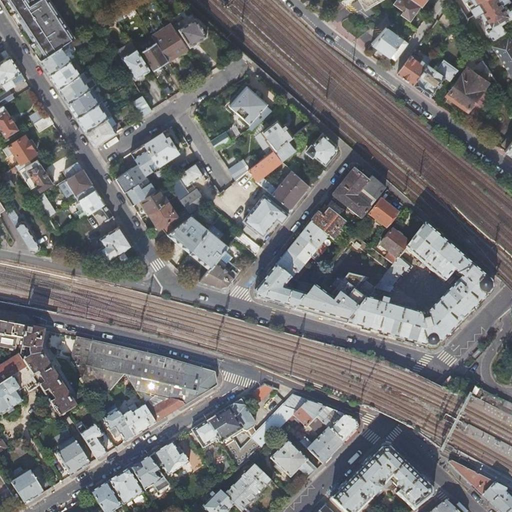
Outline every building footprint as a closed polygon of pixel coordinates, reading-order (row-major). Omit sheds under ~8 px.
[(0,0),(5,7),(13,1),(18,9),(26,21),(29,26),(37,38),(42,46),(34,52),(39,60),(60,47),(64,44),(76,37),(50,0),(0,0)] [(421,6),(411,0),(395,0),(393,4),(404,11),(401,14),(410,21),(421,6)] [(454,0),(448,4),(458,21),(461,26),(467,22),(468,19),(457,2),(454,0)] [(471,0),(473,2),(468,5),(474,15),(479,11),(485,21),(486,20),(488,23),(484,26),(491,37),(502,30),(498,23),(511,15),(511,4),(507,8),(504,2),(506,0),(471,0)] [(13,1),(5,7),(10,15),(18,9),(13,1)] [(192,15),(181,22),(184,26),(195,19),(192,15)] [(401,20),(396,17),(390,24),(396,28),(401,20)] [(179,18),(171,23),(176,31),(178,29),(184,26),(181,22),(179,18)] [(178,29),(189,47),(206,36),(195,19),(184,26),(178,29)] [(167,61),(187,48),(176,31),(171,23),(151,36),(153,37),(155,42),(167,61)] [(386,27),(372,43),(395,60),(407,43),(386,27)] [(511,41),(508,35),(492,45),(511,78),(511,41)] [(155,42),(153,37),(144,43),(147,48),(155,42)] [(28,44),(34,52),(42,46),(37,38),(28,44)] [(153,70),(167,61),(155,42),(147,48),(141,51),(153,70)] [(70,52),(64,44),(60,47),(65,55),(66,54),(70,52)] [(149,69),(133,45),(124,50),(126,53),(121,57),(118,59),(132,81),(149,69)] [(65,55),(60,47),(39,60),(48,75),(70,61),(66,54),(65,55)] [(470,76),(482,59),(475,47),(474,47),(459,69),(470,76)] [(24,78),(5,49),(0,52),(0,81),(1,83),(6,90),(24,78)] [(411,56),(397,74),(413,85),(431,60),(425,55),(420,62),(411,56)] [(79,66),(74,58),(70,61),(74,69),(76,69),(79,66)] [(444,77),(450,82),(458,70),(441,58),(437,64),(431,60),(413,85),(429,97),(444,77)] [(70,61),(48,75),(58,89),(79,76),(80,75),(76,69),(74,69),(70,61)] [(88,81),(83,73),(80,75),(79,76),(84,84),(85,83),(88,81)] [(447,96),(468,110),(482,90),(462,75),(447,96)] [(79,76),(58,89),(67,103),(88,90),(89,89),(85,83),(84,84),(79,76)] [(261,120),(269,113),(262,108),(267,103),(247,86),(229,106),(249,123),(256,115),(261,120)] [(97,95),(92,87),(89,89),(88,90),(93,98),(94,98),(97,95)] [(97,104),(98,103),(94,98),(93,98),(88,90),(67,103),(76,118),(97,104)] [(13,94),(2,97),(4,104),(15,101),(13,94)] [(142,116),(151,110),(141,95),(133,101),(142,116)] [(106,110),(101,101),(98,103),(97,104),(102,112),(103,112),(106,110)] [(107,117),(103,112),(102,112),(97,104),(76,118),(85,132),(106,118),(107,117)] [(0,106),(0,127),(6,136),(18,128),(3,105),(0,106)] [(28,117),(33,123),(47,114),(42,107),(28,117)] [(47,114),(33,123),(38,131),(52,122),(47,114)] [(116,124),(110,115),(107,117),(106,118),(111,127),(112,126),(116,124)] [(94,146),(117,132),(112,126),(111,127),(106,118),(85,132),(94,146)] [(286,141),(292,137),(291,135),(292,135),(286,127),(285,128),(284,126),(282,127),(276,120),(261,132),(267,139),(266,140),(274,151),(286,141)] [(154,161),(157,166),(178,152),(169,138),(167,140),(162,132),(143,144),(154,161)] [(225,132),(210,141),(215,150),(231,140),(225,132)] [(16,166),(19,171),(37,160),(39,158),(25,135),(9,145),(21,163),(16,166)] [(336,146),(323,135),(307,149),(305,148),(303,150),(308,155),(310,154),(325,167),(337,153),(336,146)] [(502,145),(507,148),(511,141),(507,137),(502,145)] [(274,151),(273,152),(281,162),(294,151),(286,141),(274,151)] [(145,176),(152,171),(153,170),(149,164),(154,161),(143,144),(130,153),(137,164),(141,170),(145,176)] [(273,152),(267,156),(249,170),(248,171),(256,181),(257,183),(291,210),(310,188),(292,170),(285,179),(282,177),(280,180),(283,182),(277,189),(263,176),(281,162),(273,152)] [(53,183),(37,160),(19,171),(24,180),(28,178),(30,181),(33,182),(38,189),(32,192),(36,198),(42,194),(40,191),(53,183)] [(82,169),(77,161),(64,170),(69,177),(82,169)] [(196,162),(176,175),(184,187),(204,174),(196,162)] [(137,164),(132,168),(135,173),(141,170),(137,164)] [(240,164),(229,171),(235,181),(246,173),(240,164)] [(8,171),(11,175),(19,171),(16,166),(8,171)] [(115,179),(124,192),(140,181),(146,177),(145,176),(141,170),(135,173),(132,168),(115,179)] [(82,169),(69,177),(65,180),(78,201),(96,189),(82,169)] [(0,176),(0,183),(4,184),(10,180),(11,175),(8,171),(0,176)] [(385,188),(371,176),(367,181),(353,171),(333,196),(361,218),(385,188)] [(124,192),(132,205),(139,200),(155,190),(150,182),(144,186),(140,181),(124,192)] [(149,214),(167,202),(168,201),(164,195),(162,196),(157,188),(155,190),(139,200),(139,201),(138,202),(142,209),(144,208),(148,214),(149,214)] [(87,215),(93,211),(105,203),(96,189),(78,201),(87,215)] [(181,200),(189,213),(205,202),(196,189),(181,200)] [(44,193),(42,194),(36,198),(48,217),(56,212),(44,193)] [(281,223),(288,214),(264,195),(243,220),(263,236),(276,219),(281,223)] [(381,199),(369,215),(377,221),(376,222),(376,224),(380,226),(381,226),(382,225),(386,228),(398,212),(381,199)] [(167,234),(181,223),(167,202),(149,214),(158,229),(161,227),(166,235),(167,234)] [(326,208),(329,210),(338,218),(343,211),(331,202),(326,208)] [(111,222),(115,219),(105,203),(93,211),(95,215),(97,214),(102,215),(105,221),(109,219),(111,222)] [(324,206),(318,213),(323,217),(329,210),(326,208),(324,206)] [(7,213),(31,251),(36,252),(40,248),(40,245),(25,222),(22,221),(19,223),(16,220),(17,216),(13,209),(7,213)] [(328,236),(333,240),(340,231),(338,230),(344,223),(338,218),(329,210),(323,217),(318,213),(311,223),(328,236)] [(189,253),(208,230),(190,216),(181,223),(167,234),(189,253)] [(299,237),(316,251),(328,236),(311,223),(299,237)] [(367,298),(347,325),(393,338),(406,342),(407,342),(425,348),(425,346),(426,347),(427,348),(428,349),(430,350),(431,350),(434,350),(435,349),(436,348),(438,347),(439,345),(439,343),(440,344),(486,297),(484,296),(487,295),(489,294),(490,293),(491,292),(492,290),(492,289),(493,287),(492,285),(492,283),(491,281),(490,281),(488,279),(487,279),(484,278),(486,277),(425,224),(419,232),(406,248),(444,282),(453,271),(461,277),(428,313),(429,318),(427,318),(425,319),(423,320),(422,314),(410,311),(411,304),(406,302),(404,309),(390,305),(367,298)] [(105,262),(131,245),(119,226),(100,239),(104,246),(97,250),(105,262)] [(381,246),(398,259),(400,256),(406,248),(419,232),(412,227),(404,238),(402,237),(403,236),(403,235),(399,232),(397,232),(396,233),(392,230),(381,246)] [(220,256),(228,246),(208,230),(189,253),(209,270),(220,256)] [(255,255),(261,248),(240,231),(234,239),(255,255)] [(287,252),(304,265),(316,251),(299,237),(287,252)] [(291,278),(292,280),(304,265),(287,252),(276,266),(291,278)] [(219,288),(228,285),(239,271),(220,256),(209,270),(199,282),(219,288)] [(392,265),(373,290),(390,295),(396,288),(394,286),(404,273),(406,274),(412,266),(400,256),(398,259),(392,265)] [(257,298),(295,310),(313,286),(292,280),(292,282),(302,285),(297,292),(284,288),(284,286),(291,278),(276,266),(255,291),(257,298)] [(328,298),(313,286),(295,310),(347,325),(367,298),(358,292),(368,280),(347,274),(328,298)] [(392,298),(390,305),(404,309),(406,302),(392,298)] [(21,316),(0,311),(0,326),(1,326),(0,330),(0,345),(10,348),(9,350),(12,350),(13,348),(14,349),(17,337),(24,338),(26,327),(19,326),(21,316)] [(28,367),(39,384),(51,402),(55,408),(61,417),(68,413),(76,408),(42,355),(41,349),(44,331),(26,327),(24,338),(22,350),(26,351),(28,357),(24,360),(28,367)] [(171,360),(76,338),(71,359),(79,371),(119,380),(125,374),(144,405),(156,423),(216,385),(214,373),(171,360)] [(478,348),(471,355),(474,358),(481,351),(478,348)] [(0,366),(0,384),(13,377),(19,373),(28,367),(21,356),(20,354),(0,366)] [(0,384),(0,415),(23,401),(20,396),(21,395),(22,391),(28,387),(30,390),(39,384),(28,367),(19,373),(13,377),(0,384)] [(445,381),(451,387),(457,381),(451,375),(445,381)] [(248,396),(256,404),(271,390),(263,381),(248,396)] [(237,470),(250,460),(283,426),(289,420),(308,400),(293,395),(257,433),(254,427),(255,427),(256,422),(241,399),(207,421),(218,439),(237,470)] [(327,407),(308,400),(289,420),(292,422),(296,418),(307,427),(310,423),(317,416),(327,407)] [(55,408),(51,402),(46,405),(50,411),(55,408)] [(135,436),(156,423),(144,405),(133,412),(131,410),(122,415),(135,436)] [(357,421),(327,407),(317,416),(326,425),(329,428),(344,443),(358,429),(357,425),(357,421)] [(125,442),(135,436),(122,415),(119,410),(104,420),(111,430),(116,427),(125,442)] [(317,416),(310,423),(319,432),(326,425),(317,416)] [(207,421),(192,430),(203,448),(218,439),(207,421)] [(81,434),(97,459),(107,453),(98,439),(102,436),(96,425),(81,434)] [(305,438),(300,443),(323,465),(344,443),(329,428),(313,445),(305,438)] [(58,454),(71,475),(90,463),(74,438),(61,447),(63,450),(58,454)] [(300,469),(309,479),(318,470),(288,441),(271,459),(291,478),(300,469)] [(172,442),(154,453),(168,475),(189,462),(183,452),(179,454),(172,442)] [(398,493),(414,510),(433,496),(433,488),(390,447),(381,448),(372,457),(330,499),(343,511),(359,511),(386,485),(389,487),(394,481),(399,486),(400,485),(403,488),(398,493)] [(149,457),(131,468),(148,492),(155,488),(153,485),(159,481),(156,476),(161,472),(149,457)] [(474,472),(450,460),(448,462),(483,495),(494,482),(474,472)] [(235,504),(242,511),(273,482),(254,464),(224,494),(235,504)] [(31,472),(42,489),(51,483),(41,466),(31,472)] [(20,467),(7,476),(9,480),(25,504),(44,492),(42,489),(31,472),(30,471),(28,472),(27,473),(25,470),(23,471),(20,467)] [(129,469),(110,481),(124,505),(143,493),(129,469)] [(201,478),(210,492),(211,491),(216,487),(220,484),(211,471),(201,478)] [(494,482),(483,495),(497,509),(499,511),(511,511),(511,500),(503,492),(506,488),(494,482)] [(107,483),(91,492),(103,511),(115,511),(114,511),(121,506),(107,483)] [(201,499),(206,505),(202,508),(206,511),(227,511),(235,504),(224,494),(220,490),(215,495),(211,491),(210,492),(201,499)] [(192,506),(195,504),(201,499),(196,493),(184,502),(189,508),(192,506)] [(456,511),(446,501),(432,511),(456,511)]
